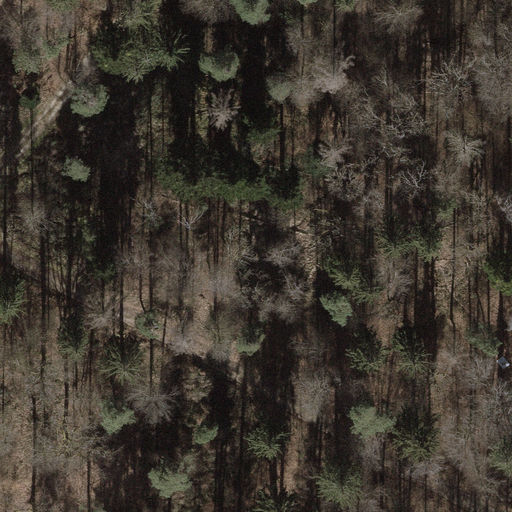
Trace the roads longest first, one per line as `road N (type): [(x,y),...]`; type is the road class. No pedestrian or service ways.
road 1 (track): [(0,241),(493,511)]
road 2 (track): [(0,178),(148,0)]
